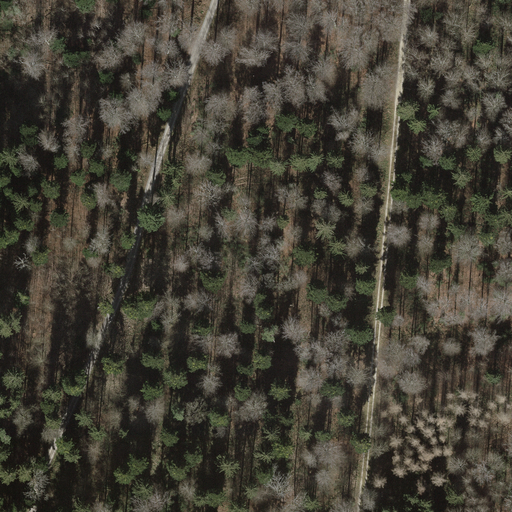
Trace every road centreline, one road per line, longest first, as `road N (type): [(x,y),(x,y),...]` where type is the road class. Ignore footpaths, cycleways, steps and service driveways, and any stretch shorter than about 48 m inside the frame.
road 1 (track): [(216,0),(153,173),(123,286),(34,511)]
road 2 (track): [(361,511),(408,0)]
